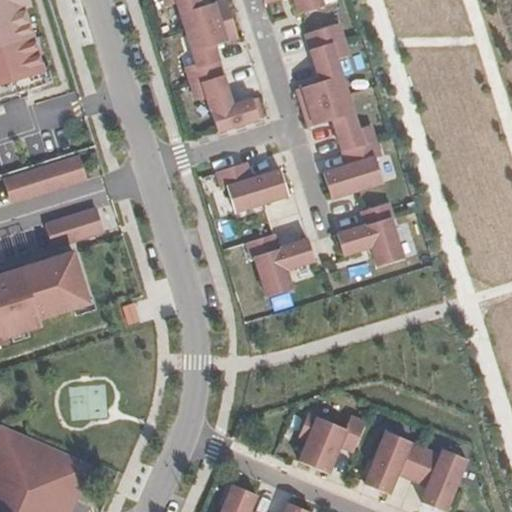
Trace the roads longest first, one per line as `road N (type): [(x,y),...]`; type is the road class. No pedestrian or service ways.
road 1 (residential): [(150,171),(195,317),(199,362),(182,439)]
road 2 (residential): [(182,439),(357,511)]
road 3 (residential): [(97,0),(150,171)]
road 4 (residential): [(292,127),(150,171)]
road 5 (residential): [(251,0),(292,127)]
